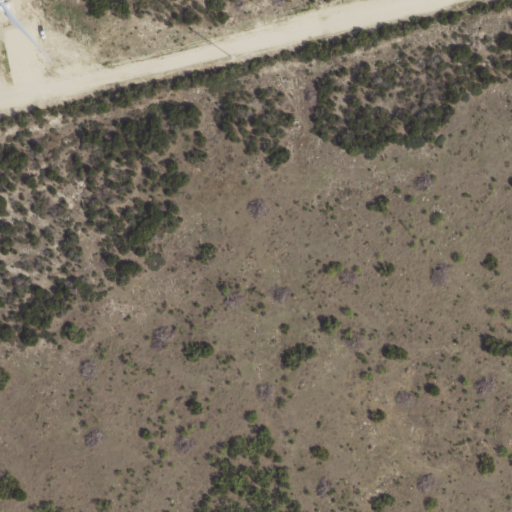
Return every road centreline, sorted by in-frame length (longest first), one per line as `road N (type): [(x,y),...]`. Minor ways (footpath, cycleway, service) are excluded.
road 1 (track): [(0,141),(511,23)]
road 2 (track): [(0,509),(372,442),(511,403)]
